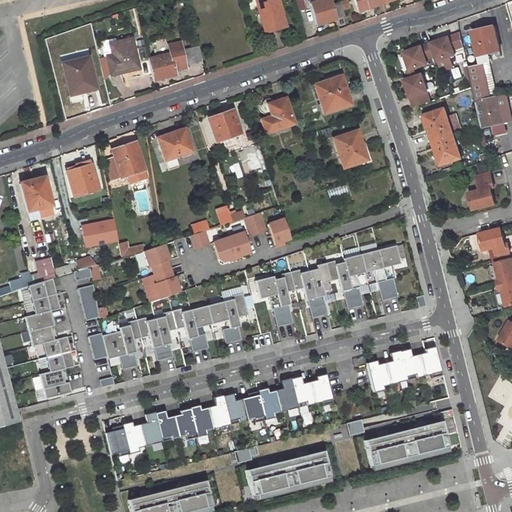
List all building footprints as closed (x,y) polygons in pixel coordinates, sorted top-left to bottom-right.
[(255,0),(260,15),(263,14),(268,28),(286,23),(279,0),(255,0)] [(315,22),(336,16),(335,15),(330,0),(310,0),(309,0),(315,22)] [(330,0),(335,15),(345,12),(342,5),(348,3),(347,0),(330,0)] [(352,0),(356,9),(381,1),(380,0),(352,0)] [(495,25),(474,30),(479,53),(501,49),(495,25)] [(461,33),(432,43),(436,55),(438,60),(455,54),(453,49),(464,45),(461,33)] [(174,69),(184,66),(179,40),(168,42),(170,51),(147,56),(152,78),(174,73),(174,69)] [(404,52),(410,70),(411,70),(414,68),(427,64),(425,59),(436,55),(432,43),(404,52)] [(59,59),(55,44),(46,46),(50,62),(59,59)] [(190,61),(201,59),(199,46),(188,48),(190,61)] [(133,50),(105,56),(109,73),(124,70),(125,72),(138,69),(133,50)] [(60,59),(68,90),(93,84),(86,52),(60,59)] [(469,65),(474,86),(477,102),(491,98),(482,62),(469,65)] [(405,81),(415,108),(428,103),(424,94),(434,90),(435,88),(434,83),(431,82),(426,83),(423,74),(417,76),(414,78),(410,79),(405,81)] [(340,75),(313,84),(322,112),(349,103),(340,75)] [(491,98),(477,102),(481,118),(484,128),(494,126),(497,136),(508,134),(499,96),(491,98)] [(291,123),(283,100),(269,105),(268,100),(262,99),(259,99),(258,101),(257,102),(257,104),(258,108),(255,109),(256,113),(257,115),(260,116),(263,117),(264,120),(260,121),(264,132),(291,123)] [(453,134),(444,109),(424,116),(433,141),(453,134)] [(230,110),(206,118),(213,139),(238,131),(230,110)] [(157,135),(166,161),(193,152),(185,126),(157,135)] [(356,130),(332,138),(342,167),(366,158),(356,130)] [(433,141),(441,166),(462,158),(453,134),(433,141)] [(109,150),(119,178),(126,176),(143,170),(134,142),(109,150)] [(96,188),(89,164),(79,167),(78,162),(73,163),(73,165),(65,167),(66,171),(64,172),(72,196),(96,188)] [(143,170),(126,176),(128,183),(145,178),(143,170)] [(479,180),(493,177),(491,170),(477,174),(479,180)] [(481,189),(470,192),(475,209),(496,203),(492,187),(495,185),(493,177),(479,180),(481,189)] [(44,178),(21,183),(28,211),(51,205),(44,178)] [(386,196),(382,181),(365,186),(369,201),(386,196)] [(217,210),(222,224),(230,221),(228,214),(226,207),(217,210)] [(241,210),(228,214),(230,221),(243,217),(241,210)] [(259,212),(244,217),(250,235),(266,230),(259,212)] [(266,223),(273,244),(289,239),(282,218),(266,223)] [(114,219),(80,222),(83,246),(116,242),(114,219)] [(204,230),(208,229),(206,221),(196,224),(199,232),(204,230)] [(511,258),(511,248),(510,242),(507,243),(503,228),(481,234),(486,250),(496,247),(500,261),(511,258)] [(199,232),(191,235),(196,249),(209,244),(204,230),(199,232)] [(244,231),(213,242),(218,259),(223,261),(251,251),(244,231)] [(119,242),(122,256),(130,254),(128,247),(126,240),(119,242)] [(145,250),(142,242),(128,247),(130,254),(145,250)] [(155,283),(160,298),(181,291),(175,276),(173,276),(168,260),(170,259),(164,244),(144,251),(149,266),(151,266),(157,282),(155,283)] [(399,264),(394,246),(342,259),(343,262),(335,264),(334,261),(316,265),(317,269),(299,273),(298,270),(280,274),(281,278),(273,280),(272,276),(254,281),(259,299),(267,297),(270,309),(272,309),(276,327),(292,323),(287,305),(289,305),(286,292),(302,288),(305,301),(307,300),(311,319),(327,315),(322,296),(324,296),(321,284),(338,279),(341,292),(342,291),(347,310),(362,306),(358,287),(359,287),(356,275),(372,271),(375,283),(377,282),(382,301),(397,297),(392,279),(393,278),(390,266),(399,264)] [(74,262),(74,265),(76,271),(89,267),(91,266),(89,258),(74,262)] [(498,262),(503,279),(504,279),(505,283),(511,281),(511,258),(500,261),(498,262)] [(76,271),(74,265),(57,270),(59,276),(73,272),(76,271)] [(96,265),(91,266),(89,267),(91,277),(91,281),(99,279),(96,265)] [(76,271),(73,272),(75,281),(91,277),(89,267),(76,271)] [(53,278),(51,270),(42,272),(44,281),(51,278),(53,278)] [(44,281),(42,272),(29,276),(31,285),(44,281)] [(29,276),(28,273),(20,275),(21,279),(18,279),(21,288),(27,286),(31,285),(29,276)] [(74,366),(66,337),(56,339),(49,311),(59,309),(51,278),(44,281),(31,285),(27,286),(34,314),(24,317),(31,346),(41,344),(48,372),(38,374),(44,399),(70,392),(64,369),(74,366)] [(92,285),(77,289),(79,297),(94,293),(92,285)] [(95,301),(94,293),(79,297),(81,305),(95,301)] [(119,331),(101,336),(107,357),(107,359),(118,357),(121,370),(137,366),(134,353),(135,352),(132,340),(148,336),(151,348),(153,348),(156,361),(172,357),(169,344),(170,344),(167,331),(184,327),(187,339),(189,339),(192,352),(208,348),(204,334),(197,336),(195,328),(227,320),(229,328),(221,330),(224,344),(240,340),(237,327),(239,326),(237,318),(247,315),(242,293),(230,296),(231,300),(181,312),(180,309),(162,313),(163,317),(146,321),(145,318),(127,322),(128,325),(119,328),(119,331)] [(422,295),(415,297),(418,308),(425,306),(422,295)] [(97,309),(95,301),(81,305),(83,312),(97,309)] [(85,320),(98,317),(97,309),(83,312),(85,320)] [(511,320),(511,321),(501,340),(511,346),(511,320)] [(100,333),(88,337),(93,360),(107,357),(101,336),(100,333)] [(371,363),(365,364),(372,393),(382,390),(381,386),(429,374),(430,378),(441,375),(434,347),(427,348),(428,352),(424,353),(410,356),(409,352),(405,354),(404,350),(392,353),(393,357),(389,358),(390,361),(376,365),(372,366),(371,363)] [(0,425),(18,421),(0,357),(0,425)] [(104,432),(110,455),(117,453),(118,457),(138,452),(137,448),(185,436),(186,440),(206,435),(205,431),(253,419),(254,423),(274,418),(273,414),(321,402),(322,406),(332,403),(325,373),(319,375),(319,378),(315,379),(301,382),(300,379),(296,380),(295,377),(284,379),(285,383),(280,384),(281,388),(267,391),(263,392),(262,389),(251,392),(251,395),(247,396),(233,400),(233,396),(228,397),(227,394),(216,397),(217,400),(212,401),(213,405),(199,408),(195,409),(194,406),(183,409),(184,412),(179,413),(165,417),(164,413),(160,414),(159,411),(148,414),(149,417),(144,418),(145,422),(131,425),(127,426),(126,423),(115,426),(116,429),(104,432)] [(111,377),(99,380),(101,388),(113,384),(111,377)] [(451,409),(438,412),(440,419),(453,416),(451,409)] [(360,419),(346,423),(349,435),(363,431),(360,419)] [(364,440),(370,466),(371,465),(447,447),(441,421),(426,425),(424,419),(414,422),(416,427),(387,434),(386,429),(376,431),(377,437),(364,440)] [(255,446),(233,451),(236,463),(251,459),(250,456),(257,454),(255,446)] [(448,452),(447,447),(371,465),(372,470),(448,452)] [(245,471),(252,496),(329,477),(329,476),(323,451),(307,455),(306,450),(296,452),(297,458),(269,465),(268,459),(258,462),(259,467),(245,471)] [(330,482),(329,477),(252,496),(254,501),(330,482)] [(127,500),(130,511),(186,511),(210,506),(211,506),(205,480),(189,484),(188,479),(178,482),(179,487),(151,494),(149,489),(139,491),(141,497),(127,500)]
